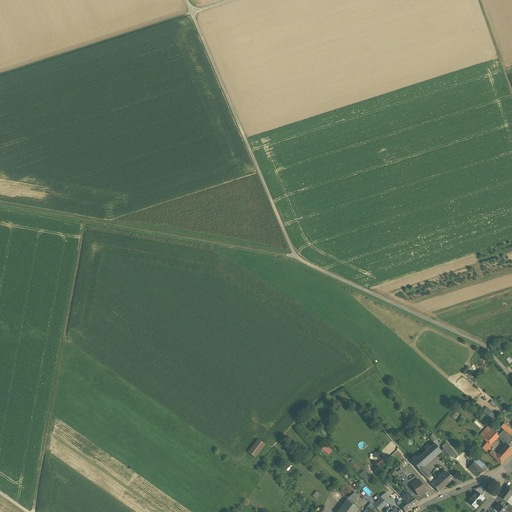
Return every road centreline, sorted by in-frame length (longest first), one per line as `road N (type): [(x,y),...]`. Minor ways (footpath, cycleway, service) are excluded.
road 1 (track): [(188,0),(294,256),(490,347),(511,373)]
road 2 (track): [(0,203),(294,256)]
road 3 (track): [(32,511),(85,219)]
road 4 (track): [(0,78),(194,15)]
